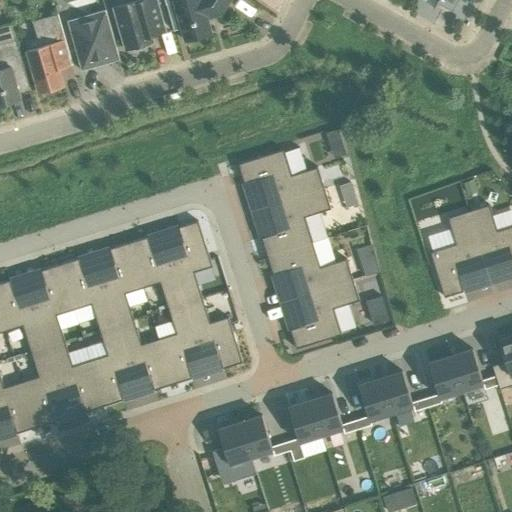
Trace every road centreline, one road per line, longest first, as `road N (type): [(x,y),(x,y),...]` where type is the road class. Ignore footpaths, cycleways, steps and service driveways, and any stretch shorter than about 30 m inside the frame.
road 1 (residential): [(0,254),(210,186),(275,376)]
road 2 (residential): [(0,139),(162,79),(279,47),(306,0)]
road 3 (residential): [(511,306),(275,376)]
road 4 (residential): [(348,0),(447,54),(466,56),(483,44),(508,0)]
road 5 (residential): [(171,420),(0,477)]
